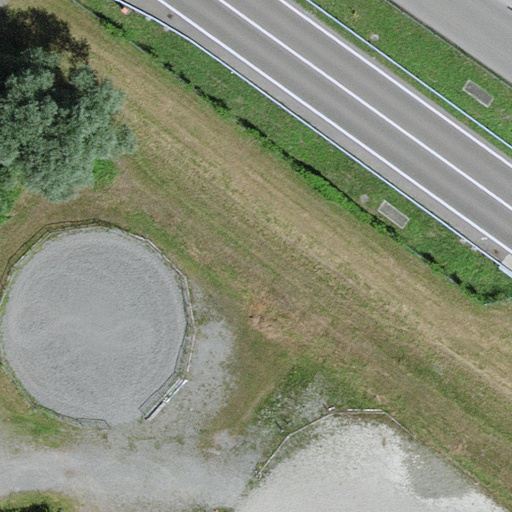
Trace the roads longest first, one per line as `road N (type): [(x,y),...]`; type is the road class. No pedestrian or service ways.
road 1 (trunk): [(218,0),(511,210)]
road 2 (track): [(170,491),(50,477),(0,486)]
